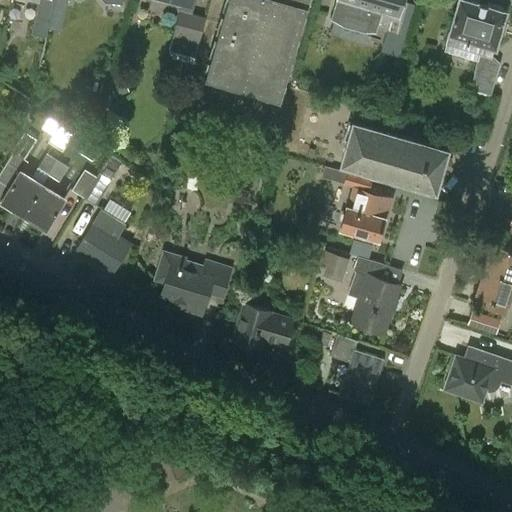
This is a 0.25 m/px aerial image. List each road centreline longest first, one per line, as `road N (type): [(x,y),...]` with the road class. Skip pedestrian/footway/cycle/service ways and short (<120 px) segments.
road 1 (residential): [(385,448),(214,380),(0,253)]
road 2 (residential): [(511,83),(385,448)]
road 3 (residential): [(501,511),(385,448)]
